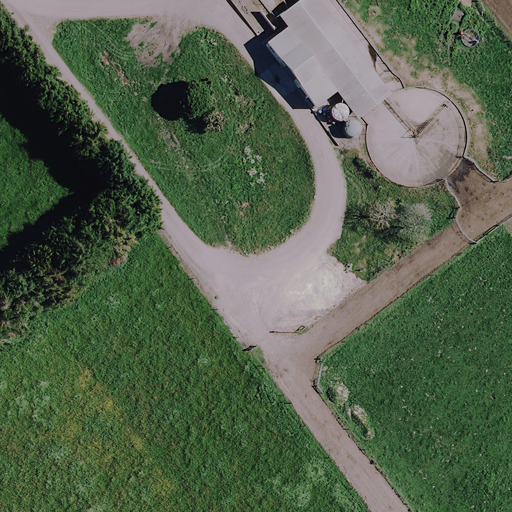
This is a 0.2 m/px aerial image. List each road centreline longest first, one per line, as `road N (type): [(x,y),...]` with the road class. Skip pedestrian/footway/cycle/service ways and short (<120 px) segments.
road 1 (track): [(269,286),(352,194),(353,140),(248,0)]
road 2 (track): [(269,286),(433,511)]
road 3 (track): [(312,351),(511,204)]
